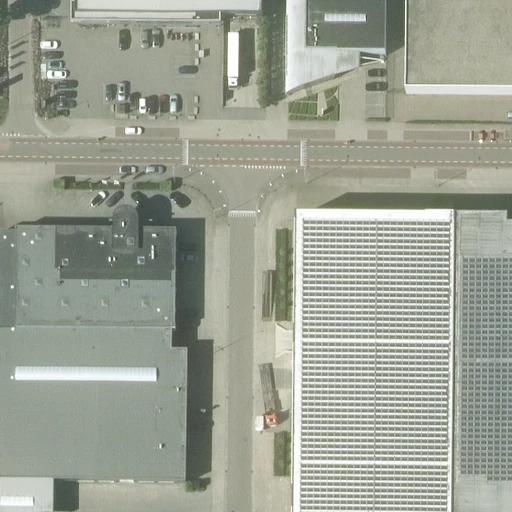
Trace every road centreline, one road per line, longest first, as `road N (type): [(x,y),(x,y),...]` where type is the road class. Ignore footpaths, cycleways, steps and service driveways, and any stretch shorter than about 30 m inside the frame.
road 1 (unclassified): [(238,511),(242,153)]
road 2 (tertiary): [(242,153),(511,155)]
road 3 (tertiary): [(15,151),(242,153)]
road 4 (unclassified): [(15,151),(25,0)]
